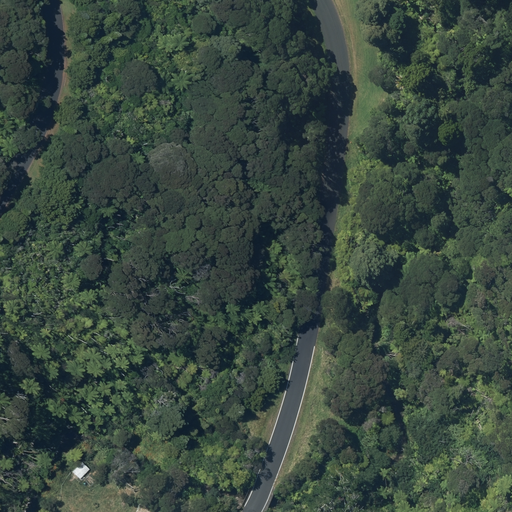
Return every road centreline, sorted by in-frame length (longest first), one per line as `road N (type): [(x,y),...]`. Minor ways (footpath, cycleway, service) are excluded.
road 1 (unclassified): [(252,511),(308,341),(341,113),(335,44),(320,0)]
road 2 (unclassified): [(50,0),(49,99),(0,199)]
